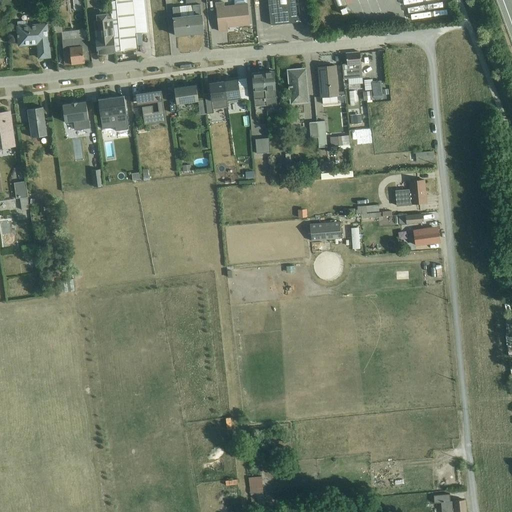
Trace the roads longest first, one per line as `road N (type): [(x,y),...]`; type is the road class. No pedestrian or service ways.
road 1 (track): [(474,511),(431,55),(422,36),(376,41)]
road 2 (residential): [(0,83),(376,41)]
